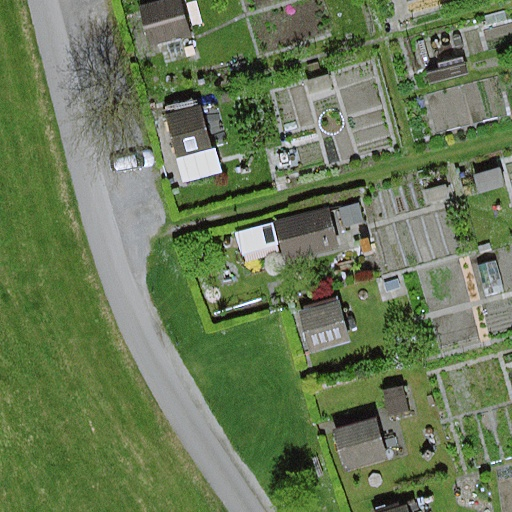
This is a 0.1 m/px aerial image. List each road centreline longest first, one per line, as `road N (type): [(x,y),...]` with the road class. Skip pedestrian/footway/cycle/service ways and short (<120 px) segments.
road 1 (track): [(44,0),(110,260),(142,344),(246,511)]
road 2 (track): [(107,246),(511,134)]
